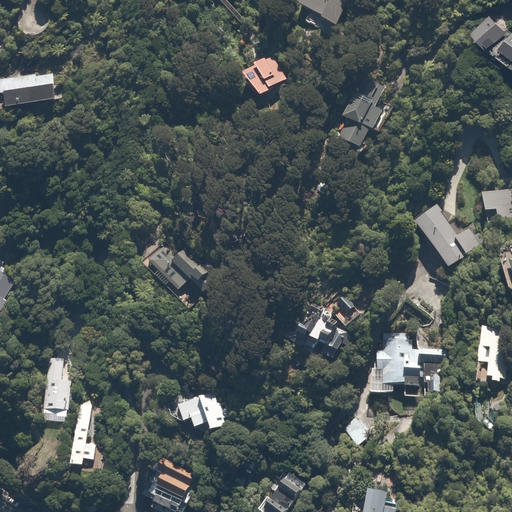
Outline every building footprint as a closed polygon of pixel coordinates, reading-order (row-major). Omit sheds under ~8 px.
[(304,0),(301,10),(330,21),(337,0),(304,0)] [(28,35),(31,36),(34,37),(37,36),(39,36),(42,35),(44,33),(47,31),(48,29),(50,27),(51,24),(51,21),(51,18),(50,15),(49,13),(48,10),(46,8),(44,6),(41,5),(38,4),(36,4),(33,4),(30,4),(27,5),(25,7),(23,9),(21,11),(19,14),(19,16),(18,19),(18,22),(19,25),(20,28),(21,30),(23,32),(26,34),(28,35)] [(511,63),(511,33),(492,19),(478,40),(511,63)] [(269,62),(249,79),(268,102),(289,85),(269,62)] [(57,77),(2,81),(3,96),(7,96),(8,110),(59,106),(57,77)] [(379,102),(385,86),(364,77),(339,138),(368,150),(376,132),(382,134),(393,108),(379,102)] [(511,209),(509,193),(485,197),(492,229),(511,224),(511,209)] [(460,239),(438,208),(416,224),(451,272),(486,247),(473,229),(460,239)] [(174,264),(166,254),(152,266),(192,309),(215,287),(185,254),(174,264)] [(26,280),(2,265),(0,268),(0,320),(1,321),(26,280)] [(352,332),(312,314),(303,334),(342,353),(352,332)] [(503,366),(507,327),(482,324),(478,364),(489,365),(496,389),(508,385),(502,366),(503,366)] [(373,371),(374,394),(398,394),(397,386),(408,385),(408,399),(447,398),(445,347),(413,348),(412,331),(386,332),(387,351),(378,351),(379,371),(373,371)] [(79,364),(52,360),(43,420),(70,424),(79,364)] [(184,407),(189,432),(201,429),(203,440),(230,435),(222,399),(184,407)] [(91,445),(98,405),(83,402),(71,469),(103,475),(108,448),(91,445)] [(148,497),(157,500),(154,510),(160,511),(186,511),(200,473),(174,464),(161,460),(148,497)] [(297,511),(313,485),(292,473),(272,507),(279,511),(297,511)] [(400,511),(402,506),(393,504),(394,495),(371,491),(366,511),(400,511)]
